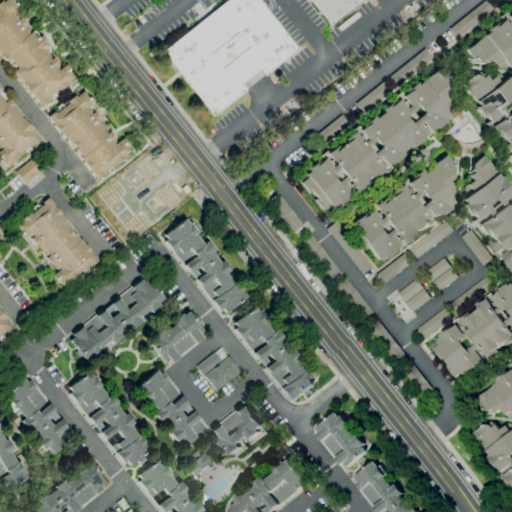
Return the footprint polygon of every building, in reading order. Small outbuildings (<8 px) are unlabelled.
[(40,107),(27,90),(25,87),(23,88),(12,74),(13,72),(6,63),(4,64),(3,63),(3,62),(0,58),(0,1),(2,3),(5,0),(12,0),(14,2),(15,2),(16,3),(20,7),(14,12),(20,18),(26,25),(25,26),(30,33),(30,32),(31,33),(34,31),(37,35),(36,36),(37,38),(41,35),(47,44),(44,46),(45,47),(46,46),(50,52),(45,55),(49,60),(52,58),(58,65),(57,66),(59,69),(65,64),(69,69),(68,69),(69,71),(68,72),(73,78),(69,80),(71,82),(59,91),(58,90),(45,100),(46,101),(40,107)] [(212,116),(161,52),(226,0),(256,0),(296,50),(264,75),(259,69),(240,84),(245,91),(212,116)] [(363,0),(331,26),(310,0),(363,0)] [(456,39),(448,29),(485,0),(492,10),(456,39)] [(511,72),(511,73),(506,67),(504,69),(502,66),(499,69),(496,69),(490,60),(485,64),(484,63),(482,65),(479,61),(473,61),(464,50),(486,32),(485,30),(498,20),(497,18),(504,13),(507,17),(511,13),(510,11),(511,9),(511,72)] [(395,88),(387,78),(423,49),(431,59),(395,88)] [(324,214),(313,200),(315,198),(310,192),(308,194),(299,183),(306,177),(304,175),(308,172),(306,169),(316,161),(318,163),(323,160),(319,155),(324,151),(326,153),(335,146),(337,148),(345,142),(343,140),(351,133),(349,131),(356,126),(359,130),(367,124),(366,122),(372,116),(374,119),(382,113),(380,110),(391,101),(393,103),(396,101),(393,97),(398,93),(401,96),(406,93),(404,91),(415,83),(416,84),(420,81),(421,82),(428,76),(439,68),(444,75),(442,76),(448,83),(446,85),(448,88),(442,94),(450,104),(443,109),(448,115),(444,118),(445,121),(435,129),(433,127),(429,130),(432,134),(426,139),(423,135),(420,138),(421,140),(410,148),(409,147),(401,153),(403,155),(392,163),(390,161),(387,164),(390,168),(383,173),(381,172),(373,178),(372,176),(364,182),(366,184),(356,192),(357,194),(353,198),(349,194),(345,197),(347,199),(336,207),(334,205),(324,214)] [(511,160),(509,156),(510,154),(503,145),(506,143),(500,136),(498,138),(491,128),(489,130),(484,123),(488,120),(486,117),(483,118),(475,108),(478,106),(461,84),(472,75),(478,76),(480,78),(484,75),(488,80),(493,76),(498,83),(508,75),(511,80),(511,160)] [(362,113),(355,104),(382,82),(390,92),(362,113)] [(4,165),(0,159),(0,89),(1,91),(0,91),(0,93),(6,101),(7,100),(9,102),(10,101),(22,116),(20,117),(21,119),(22,118),(39,140),(33,145),(32,143),(24,150),(25,151),(9,164),(8,162),(4,165)] [(97,180),(80,159),(81,158),(75,150),(74,150),(69,143),(70,143),(65,138),(64,139),(60,133),(47,117),(53,112),(54,113),(67,104),(66,102),(74,96),(75,97),(82,91),(87,98),(89,96),(93,102),(88,106),(93,113),(94,112),(99,120),(108,132),(109,131),(115,139),(113,140),(116,143),(122,138),(126,143),(124,144),(130,151),(126,154),(128,156),(112,168),(111,167),(102,173),(103,175),(97,180)] [(321,147),(313,137),(340,115),(348,125),(321,147)] [(377,261),(351,226),(355,223),(353,221),(364,213),(366,215),(369,212),(366,208),(373,202),(375,204),(383,198),(385,200),(392,195),(390,193),(400,185),(399,183),(406,178),(409,182),(414,178),(412,176),(420,169),(422,172),(426,168),(427,169),(444,155),(453,166),(452,172),(454,176),(447,181),(454,190),(453,193),(451,194),(453,203),(448,206),(450,208),(439,217),(437,214),(434,217),(437,221),(431,226),(429,224),(420,231),(418,229),(410,235),(412,237),(403,244),(405,246),(399,250),(396,246),(391,250),(393,252),(382,260),(381,258),(377,261)] [(511,271),(505,262),(507,261),(505,257),(500,260),(495,253),(497,252),(490,243),(493,241),(487,234),(485,236),(478,226),(476,228),(471,221),(475,218),(473,215),(471,217),(462,205),(464,204),(461,200),(471,192),(466,185),(471,181),(467,175),(471,173),(469,170),(471,164),(481,156),(498,177),(500,176),(509,187),(507,188),(510,192),(511,190),(511,271)] [(24,184),(14,172),(31,158),(41,170),(24,184)] [(140,221),(134,212),(136,210),(132,204),(135,202),(132,198),(151,184),(159,194),(160,194),(166,202),(140,221)] [(292,232),(282,219),(281,220),(276,214),(277,213),(269,204),(279,196),(302,225),(292,232)] [(62,286),(57,281),(56,282),(55,280),(54,280),(51,276),(56,271),(51,265),(51,266),(44,258),(45,258),(36,246),(35,247),(29,239),(30,238),(28,235),(22,240),(18,235),(20,234),(14,227),(22,221),(21,219),(28,213),(29,214),(42,205),(41,203),(47,198),(64,219),(63,220),(69,228),(68,229),(73,234),(74,233),(79,240),(80,240),(84,245),(85,244),(90,251),(97,261),(90,266),(89,265),(77,274),(79,276),(70,282),(69,280),(62,286)] [(219,314),(193,281),(194,280),(188,272),(187,273),(162,242),(166,239),(163,235),(183,219),(187,225),(190,223),(197,232),(196,233),(203,242),(205,242),(212,251),(210,253),(218,263),(220,261),(228,271),(224,273),(232,284),(236,281),(243,290),(240,291),(245,297),(224,313),(223,311),(219,314)] [(361,274),(325,229),(335,221),(371,267),(361,274)] [(416,259),(409,249),(445,221),(453,230),(416,259)] [(481,265),(460,238),(470,230),(491,258),(481,265)] [(330,280),(315,262),(314,262),(306,252),(307,251),(300,242),(309,234),(339,272),(330,280)] [(383,284),(375,275),(403,253),(410,263),(383,284)] [(432,281),(425,272),(443,258),(450,267),(432,281)] [(439,292),(432,282),(451,268),(458,277),(439,292)] [(457,313),(450,303),(487,275),(494,285),(457,313)] [(364,322),(350,304),(348,306),(340,295),(341,294),(334,285),(343,277),(373,315),(364,322)] [(85,362),(68,341),(72,338),(70,335),(140,279),(142,282),(146,279),(162,300),(157,304),(159,306),(150,313),(146,316),(143,313),(140,315),(143,318),(139,321),(140,323),(132,330),(129,326),(119,334),(120,337),(120,338),(112,344),(112,343),(101,351),(103,354),(95,360),(92,356),(85,362)] [(404,303),(397,294),(416,279),(423,289),(404,303)] [(457,381),(446,367),(449,365),(444,359),(442,361),(433,349),(440,344),(438,341),(442,338),(440,336),(449,329),(450,331),(456,326),(453,322),(459,318),(460,320),(470,312),(472,315),(481,308),(479,306),(487,300),(485,298),(491,294),(492,295),(508,284),(510,286),(511,285),(511,342),(508,345),(506,343),(498,349),(499,352),(490,358),(492,361),(486,365),(483,362),(457,381)] [(412,313),(405,304),(423,289),(430,298),(412,313)] [(294,401),(291,397),(287,400),(263,368),(257,360),(256,361),(232,330),(235,327),(232,323),(252,307),(256,311),(258,309),(266,319),(265,320),(272,329),(273,328),(282,339),(280,341),(286,350),(288,348),(289,349),(297,358),(293,361),(297,366),(300,364),(304,369),(305,369),(312,377),(310,379),(314,384),(294,401)] [(424,339),(423,337),(421,339),(416,332),(418,331),(416,329),(444,308),(452,318),(424,339)] [(0,311),(13,328),(6,333),(5,332),(0,335),(0,311)] [(163,364),(147,343),(152,339),(151,337),(160,329),(163,333),(173,325),(170,321),(179,313),(181,316),(186,311),(203,332),(199,336),(200,338),(170,363),(168,360),(163,364)] [(397,365),(368,327),(377,320),(407,358),(397,365)] [(215,391),(195,366),(213,352),(220,361),(227,357),(239,372),(215,391)] [(424,399),(417,390),(416,390),(408,380),(402,371),(411,363),(434,391),(424,399)] [(511,418),(511,419),(507,418),(502,410),(496,413),(495,412),(493,415),(490,412),(485,410),(476,400),(498,382),(497,380),(511,368),(510,366),(511,364),(511,418)] [(183,446),(178,439),(174,442),(167,433),(169,431),(162,421),(159,423),(152,413),(155,410),(147,400),(144,403),(137,394),(139,393),(135,387),(155,370),(158,374),(161,373),(204,427),(193,437),(194,438),(183,446)] [(128,465),(125,462),(122,464),(67,394),(70,392),(67,388),(87,371),(92,377),(94,375),(101,384),(98,386),(99,386),(98,387),(102,393),(106,390),(117,404),(114,406),(121,414),(123,412),(132,423),(128,426),(132,431),(134,429),(139,434),(140,434),(147,442),(145,444),(149,449),(128,465)] [(51,454),(45,447),(42,450),(35,441),(37,439),(29,429),(27,431),(26,430),(25,430),(19,422),(20,422),(19,421),(23,418),(14,408),(14,409),(7,400),(6,401),(0,393),(23,375),(28,381),(73,437),(51,454)] [(233,458),(230,454),(230,455),(228,453),(223,457),(207,437),(211,433),(209,431),(241,406),(242,409),(247,405),(263,426),(257,430),(259,432),(258,433),(260,436),(252,442),(250,440),(247,436),(237,444),(240,448),(239,449),(241,451),(233,458)] [(347,469),(343,464),(340,466),(316,436),(319,433),(315,428),(338,410),(350,425),(346,428),(351,433),(354,431),(365,445),(363,447),(367,452),(347,469)] [(511,486),(511,487),(504,478),(502,480),(497,473),(501,470),(499,466),(496,468),(488,457),(490,455),(473,433),(484,425),(491,426),(494,423),(496,425),(497,425),(500,430),(509,424),(511,424),(511,486)] [(1,493),(0,491),(0,437),(3,442),(7,440),(12,448),(11,449),(12,450),(11,450),(18,462),(18,461),(24,470),(22,472),(25,478),(1,493)] [(193,477),(185,467),(189,464),(185,459),(195,450),(199,456),(203,452),(211,462),(193,477)] [(161,511),(137,482),(139,480),(136,476),(156,459),(161,465),(163,463),(165,465),(165,464),(172,472),(170,474),(177,483),(178,482),(185,491),(183,493),(191,503),(194,501),(201,511),(199,511),(161,511)] [(272,511),(232,511),(230,509),(237,503),(234,500),(243,492),(245,495),(255,487),(253,484),(263,477),(266,480),(276,472),(273,469),(282,462),(283,464),(289,459),(306,481),(302,485),(304,487),(272,511)] [(376,511),(354,485),(358,482),(354,478),(375,462),(378,466),(381,464),(388,474),(386,476),(387,476),(385,477),(388,481),(392,479),(404,494),(402,496),(408,504),(410,502),(417,511),(376,511)] [(72,511),(28,511),(35,506),(32,503),(41,496),(43,498),(53,490),(51,487),(52,487),(50,485),(58,479),(60,481),(61,480),(64,484),(74,475),(73,474),(87,463),(92,468),(94,466),(98,471),(96,473),(103,483),(99,487),(101,489),(72,511)]
